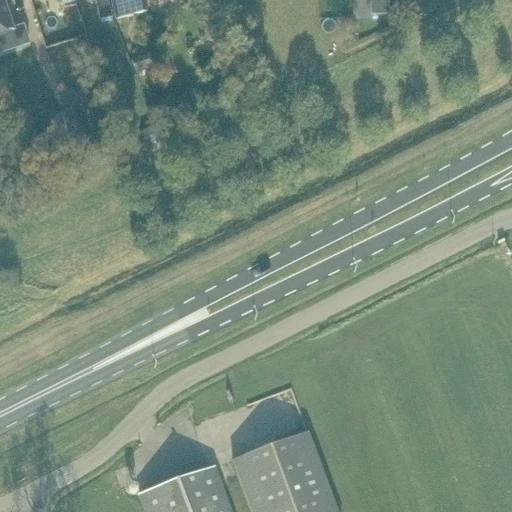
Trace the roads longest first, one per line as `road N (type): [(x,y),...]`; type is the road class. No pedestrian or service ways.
road 1 (unclassified): [(28,497),(91,463),(187,378),(511,219)]
road 2 (primary): [(511,139),(200,302),(123,354)]
road 3 (primary): [(123,354),(215,322),(511,174)]
road 4 (primary): [(0,415),(123,354)]
